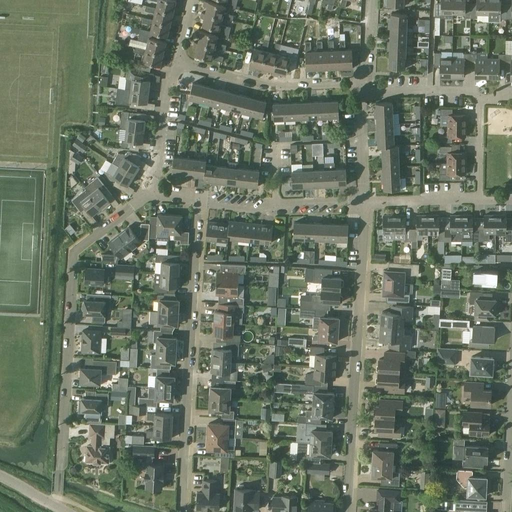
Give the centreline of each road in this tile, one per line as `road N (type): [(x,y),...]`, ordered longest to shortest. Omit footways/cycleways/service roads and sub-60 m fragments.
road 1 (residential): [(54,506),(73,254),(147,194)]
road 2 (residential): [(347,511),(361,199)]
road 3 (residential): [(183,511),(197,205)]
road 4 (residential): [(176,64),(269,85),(361,88)]
road 5 (residential): [(197,205),(264,211),(274,203),(361,199)]
road 6 (residential): [(147,194),(164,89),(176,64)]
road 7 (residential): [(361,88),(470,92),(480,100)]
